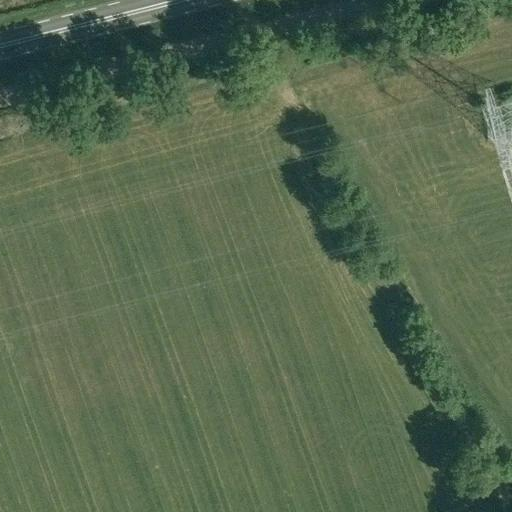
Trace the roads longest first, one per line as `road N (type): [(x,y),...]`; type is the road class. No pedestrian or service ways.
road 1 (track): [(511,485),(423,343),(259,37)]
road 2 (unclassified): [(0,101),(408,0)]
road 3 (primary): [(0,47),(189,0)]
